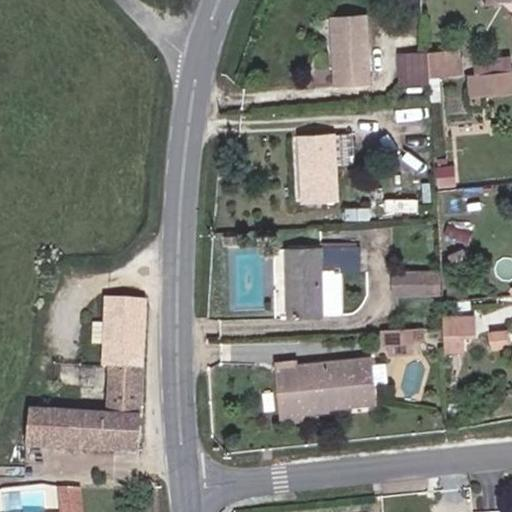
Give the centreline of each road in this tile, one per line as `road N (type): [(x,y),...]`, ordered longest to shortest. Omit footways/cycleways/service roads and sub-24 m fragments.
road 1 (secondary): [(202,55),(179,213),(176,373),(187,492)]
road 2 (unclassified): [(187,492),(511,455)]
